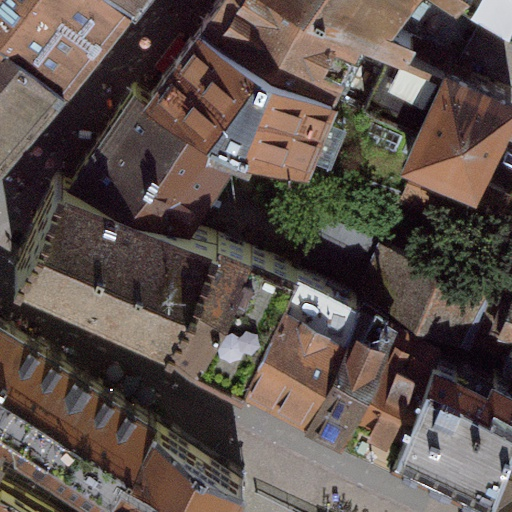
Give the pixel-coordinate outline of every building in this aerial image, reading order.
[(95,40),(129,0),(0,0),(0,25),(64,75),(95,40)] [(221,0),(209,19),(336,89),(370,30),(312,0),(221,0)] [(312,0),(370,30),(395,42),(424,54),(428,46),(454,0),(312,0)] [(511,0),(483,0),(511,19),(511,0)] [(209,19),(151,93),(278,150),(409,190),(422,157),(424,150),(410,145),(419,122),(369,102),(336,89),(209,19)] [(0,25),(0,162),(10,149),(64,75),(0,25)] [(395,42),(369,102),(419,122),(444,63),(424,54),(395,42)] [(424,150),(475,170),(511,93),(511,87),(428,46),(424,54),(444,63),(419,122),(410,145),(424,150)] [(151,93),(91,181),(183,220),(229,146),(272,164),(278,150),(151,93)] [(409,190),(498,225),(510,192),(422,157),(409,190)] [(91,181),(38,251),(176,334),(226,230),(183,220),(91,181)] [(493,240),(511,246),(511,188),(510,192),(498,225),(493,240)] [(226,230),(176,334),(251,370),(301,266),(226,230)] [(472,341),(475,335),(499,286),(501,279),(388,238),(369,283),(472,341)] [(363,294),(301,266),(251,370),(313,401),(363,294)] [(511,324),(500,320),(511,291),(499,286),(475,335),(497,349),(506,339),(511,325),(511,324)] [(511,324),(511,289),(511,291),(500,320),(511,324)] [(363,294),(313,401),(357,424),(406,316),(363,294)] [(156,413),(0,313),(0,481),(51,511),(72,511),(69,510),(0,469),(0,461),(6,450),(0,446),(0,442),(5,435),(85,486),(111,503),(156,413)] [(446,334),(406,316),(357,424),(397,444),(442,342),(446,334)] [(511,461),(500,489),(511,493),(511,325),(506,339),(511,341),(511,351),(511,355),(511,461)] [(467,352),(442,342),(397,444),(422,455),(500,489),(511,461),(511,364),(470,346),(467,352)] [(226,511),(246,473),(156,413),(111,503),(106,511),(226,511)] [(51,511),(0,481),(0,511),(51,511)] [(106,511),(111,503),(85,486),(69,510),(72,511),(106,511)]
